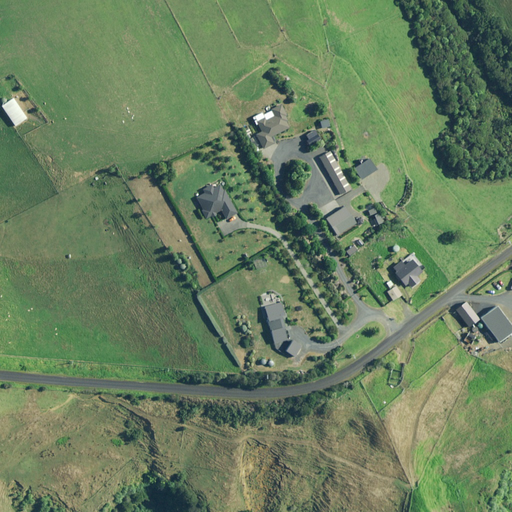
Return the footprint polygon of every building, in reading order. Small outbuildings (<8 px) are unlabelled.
[(287,120),(280,104),(271,108),(272,111),(263,115),(261,113),(252,118),(256,125),(257,124),(261,132),(256,135),(263,149),(274,143),(271,137),(289,128),(285,121),(287,120)] [(329,124),(325,117),(320,120),(323,125),(320,126),(322,129),(329,124)] [(319,140),(314,131),(305,136),(308,140),(306,141),(309,146),(319,140)] [(350,189),(329,152),(319,158),(340,195),(350,189)] [(237,212),(219,184),(212,189),(210,186),(201,191),(203,194),(195,199),(202,210),(201,211),(206,220),(221,211),(226,219),(237,212)] [(325,219),(341,208),(335,200),(319,210),(325,219)] [(341,208),(325,219),(337,236),(355,223),(343,206),(341,208)] [(184,268),(180,258),(175,260),(179,270),(184,268)] [(395,272),(394,272),(404,286),(407,284),(410,288),(419,280),(416,276),(422,271),(412,258),(404,265),(400,260),(391,268),(395,272)] [(401,295),(396,287),(387,293),(392,301),(401,295)] [(350,297),(345,289),(338,294),(343,302),(350,297)] [(282,326),(285,326),(283,317),(279,302),(278,299),(272,300),(270,294),(261,296),(263,306),(267,322),(272,344),(285,341),(290,344),(285,351),(294,357),(301,347),(284,336),(282,326)] [(477,318),(465,302),(455,310),(466,326),(477,318)] [(511,330),(511,328),(495,306),(479,318),(497,342),(511,330)]
